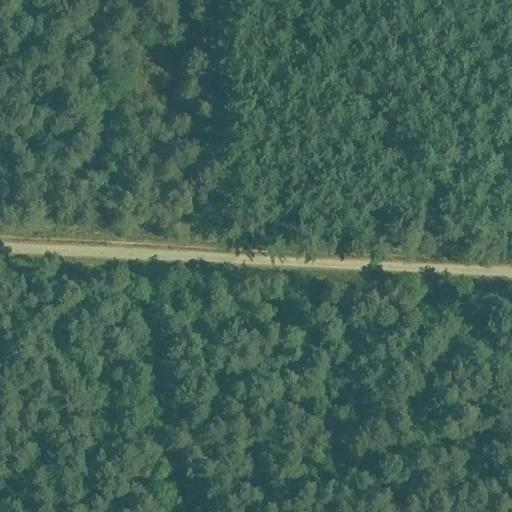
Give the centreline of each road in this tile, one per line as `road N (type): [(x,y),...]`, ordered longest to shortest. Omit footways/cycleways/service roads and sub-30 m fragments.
road 1 (track): [(511,271),(0,239)]
road 2 (track): [(394,264),(384,0)]
road 3 (track): [(100,0),(113,242)]
